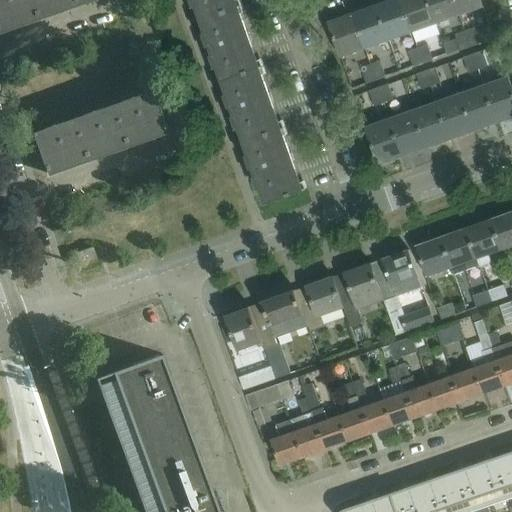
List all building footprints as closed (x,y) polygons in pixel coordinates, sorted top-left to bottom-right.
[(0,0),(0,31),(37,19),(29,0),(0,0)] [(76,5),(74,0),(29,0),(37,19),(76,5)] [(194,0),(201,19),(241,4),(237,5),(235,0),(194,0)] [(411,31),(400,0),(391,0),(376,5),(388,40),(411,31)] [(435,23),(426,0),(400,0),(411,31),(435,23)] [(458,15),(453,0),(426,0),(435,23),(458,15)] [(482,6),(480,0),(453,0),(458,15),(482,6)] [(241,5),(241,4),(201,19),(223,80),(263,66),(263,65),(259,66),(238,6),(241,5)] [(388,40),(376,5),(352,14),(364,48),(388,40)] [(364,48),(352,14),(328,22),(340,56),(364,48)] [(493,38),(488,23),(464,31),(469,46),(493,38)] [(469,46),(464,31),(454,34),(459,50),(469,46)] [(426,44),(416,48),(421,63),(431,60),(426,44)] [(421,63),(416,48),(407,51),(412,66),(421,63)] [(488,66),(482,50),(472,54),(478,69),(488,66)] [(478,69),(472,54),(463,57),(468,73),(478,69)] [(379,61),(369,64),(375,79),(384,76),(379,61)] [(375,79),(369,64),(360,67),(365,82),(375,79)] [(264,66),(263,66),(223,80),(244,141),(285,126),(280,127),(259,68),(264,66)] [(439,82),(434,67),(424,70),(430,86),(439,82)] [(430,86),(424,70),(415,74),(421,89),(430,86)] [(511,88),(508,76),(507,77),(483,85),(494,117),(502,114),(504,119),(511,116),(511,88)] [(392,99),(386,83),(377,87),(383,102),(392,99)] [(487,120),(494,117),(483,85),(460,93),(472,130),(488,124),(487,120)] [(383,102),(377,87),(368,90),(374,105),(383,102)] [(166,132),(152,92),(112,106),(126,146),(166,132)] [(472,130),(460,93),(436,102),(447,134),(455,131),(457,135),(472,130)] [(439,136),(447,134),(436,102),(413,110),(425,147),(441,141),(439,136)] [(126,146),(112,106),(73,120),(87,160),(126,146)] [(425,147),(413,110),(389,118),(400,150),(408,148),(409,152),(425,147)] [(392,153),(400,150),(389,118),(365,126),(378,163),(394,158),(392,153)] [(87,160),(73,120),(33,134),(47,174),(87,160)] [(285,127),(285,126),(244,141),(266,202),(306,188),(306,186),(302,188),(281,129),(285,127)] [(511,245),(511,211),(491,219),(491,218),(490,219),(501,250),(511,245)] [(501,250),(490,219),(488,219),(489,220),(466,228),(466,227),(465,227),(479,266),(479,268),(490,264),(487,254),(501,250)] [(479,266),(465,227),(464,228),(441,236),(440,236),(451,267),(453,275),(479,266)] [(451,267),(440,236),(439,237),(418,245),(418,244),(415,245),(426,276),(451,267)] [(98,262),(95,253),(93,248),(76,254),(81,268),(98,262)] [(419,278),(408,249),(382,259),(385,268),(374,272),(383,299),(384,301),(407,293),(404,284),(419,278)] [(383,299),(374,272),(370,263),(343,272),(347,281),(336,285),(343,306),(350,326),(362,322),(357,308),(383,299)] [(343,306),(336,285),(333,276),(306,286),(309,294),(298,299),(308,326),(310,331),(324,326),(320,314),(343,306)] [(503,284),(488,290),(492,301),(507,295),(503,284)] [(308,326),(298,299),(295,289),(293,290),(294,291),(263,302),(262,301),(249,306),(262,342),(264,347),(277,343),(275,337),(308,326)] [(492,301),(488,290),(472,295),(476,306),(492,301)] [(452,302),(437,307),(441,318),(455,314),(452,302)] [(398,305),(386,309),(396,335),(405,332),(400,317),(402,316),(398,305)] [(262,342),(249,306),(248,306),(248,307),(226,315),(226,314),(224,314),(237,349),(239,349),(239,350),(262,342)] [(487,335),(480,313),(472,316),(485,351),(482,352),(486,363),(473,368),(482,393),(505,385),(487,335)] [(487,335),(505,385),(511,382),(511,354),(505,357),(501,345),(500,346),(495,332),(487,335)] [(418,354),(412,337),(388,345),(395,362),(403,359),(418,354)] [(280,342),(277,343),(264,347),(271,365),(275,378),(290,372),(280,342)] [(218,511),(212,492),(161,354),(95,378),(103,399),(120,393),(163,511),(218,511)] [(437,409),(428,384),(415,388),(411,377),(409,378),(405,364),(396,366),(401,380),(405,392),(415,417),(437,409)] [(243,389),(275,378),(271,365),(239,376),(243,389)] [(401,380),(396,366),(388,369),(393,383),(401,380)] [(482,393),(473,368),(451,376),(460,401),(482,393)] [(460,401),(451,376),(428,384),(437,409),(460,401)] [(360,379),(352,382),(357,397),(365,394),(360,379)] [(293,395),(288,381),(277,384),(282,398),(293,395)] [(370,433),(361,407),(357,397),(352,382),(343,385),(349,399),(347,400),(351,411),(338,416),(347,441),(370,433)] [(251,410),(282,398),(277,384),(246,396),(251,410)] [(347,441),(338,416),(327,419),(323,408),(320,409),(311,385),(303,388),(307,398),(324,449),(347,441)] [(415,417),(405,392),(383,400),(392,425),(415,417)] [(324,449),(307,398),(299,401),(304,415),(290,420),(303,457),(324,449)] [(392,425),(383,400),(361,407),(370,433),(392,425)] [(303,457),(290,420),(277,425),(280,436),(271,439),(280,465),(303,457)] [(511,451),(346,509),(345,511),(469,511),(511,497),(511,451)]
